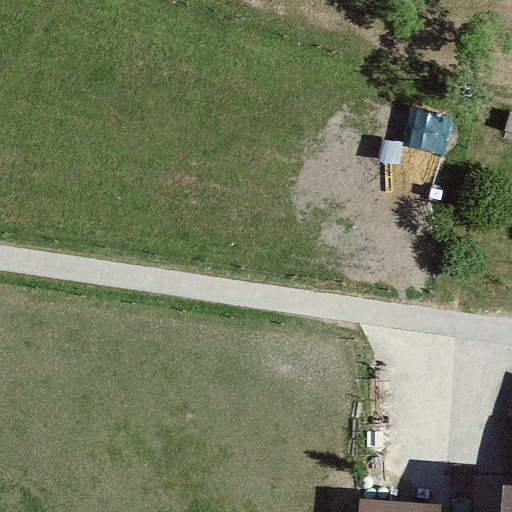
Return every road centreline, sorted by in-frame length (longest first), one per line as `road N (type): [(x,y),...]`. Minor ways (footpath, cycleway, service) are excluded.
road 1 (track): [(0,262),(382,318)]
road 2 (residential): [(382,318),(511,333)]
